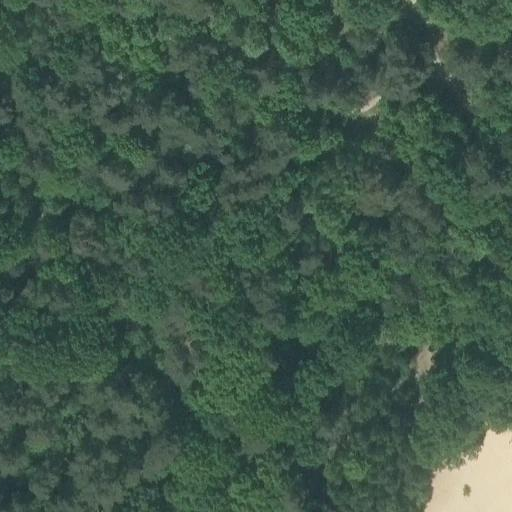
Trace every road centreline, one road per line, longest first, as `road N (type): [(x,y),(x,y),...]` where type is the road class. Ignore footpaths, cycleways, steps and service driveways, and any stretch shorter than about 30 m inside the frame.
road 1 (track): [(400,382),(358,413),(305,432),(246,428),(196,410)]
road 2 (track): [(196,410),(166,370),(113,352),(0,338)]
road 3 (track): [(511,242),(400,382)]
road 4 (track): [(400,382),(376,511)]
